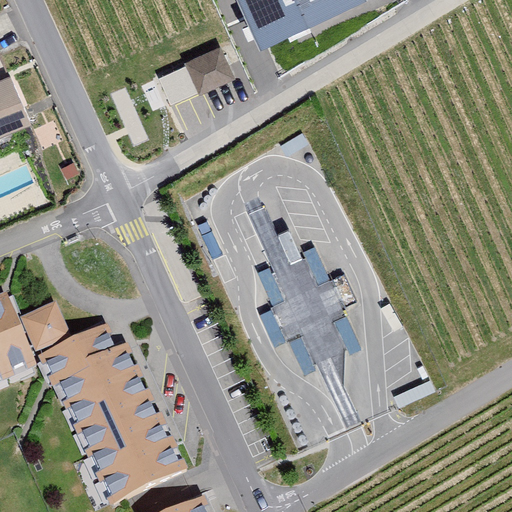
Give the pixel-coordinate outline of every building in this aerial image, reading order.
[(363,0),(240,0),(264,52),(366,6),(363,0)] [(195,62),(208,93),(242,78),(228,47),(195,62)] [(19,81),(0,88),(0,144),(39,127),(19,81)] [(356,346),(321,244),(302,250),(293,224),(262,235),(273,265),(260,270),(273,308),(262,312),(273,343),(290,337),(300,365),(356,346)] [(10,300),(0,304),(0,384),(39,369),(10,300)] [(106,329),(42,358),(58,393),(63,391),(117,511),(189,480),(131,349),(118,355),(106,329)]
